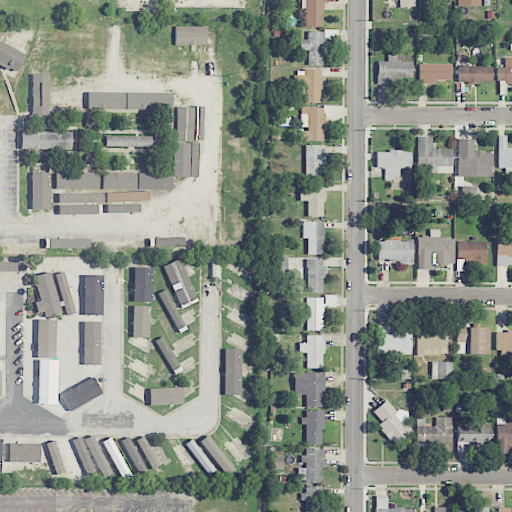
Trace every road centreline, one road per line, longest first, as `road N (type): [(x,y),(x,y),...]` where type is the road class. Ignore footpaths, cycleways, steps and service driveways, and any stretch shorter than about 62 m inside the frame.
road 1 (residential): [(357,0),(354,511)]
road 2 (residential): [(511,478),(355,478)]
road 3 (residential): [(356,118),(511,118)]
road 4 (residential): [(511,297),(356,297)]
